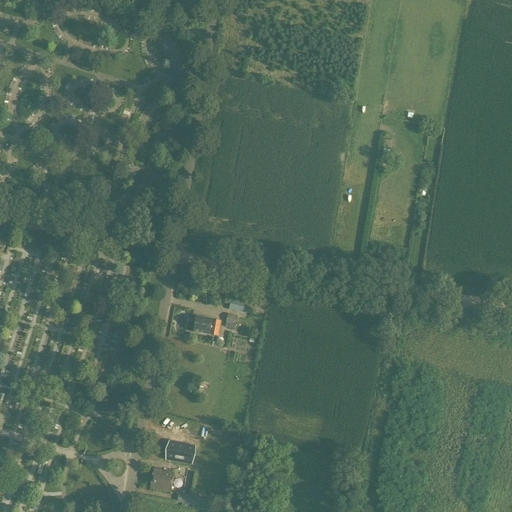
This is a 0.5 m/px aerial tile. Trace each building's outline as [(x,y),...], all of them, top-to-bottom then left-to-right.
[(231,299),(229,310),(247,314),(250,303),(231,299)] [(235,330),(238,317),(228,314),(224,327),(235,330)] [(210,335),(210,334),(212,320),(196,317),(194,332),(210,335)] [(210,334),(218,336),(221,321),(213,320),(212,320),(210,334)] [(195,448),(170,443),(167,460),(192,464),(195,448)] [(171,493),(175,474),(153,469),(149,489),(171,493)] [(179,494),(177,502),(200,506),(201,498),(179,494)]
